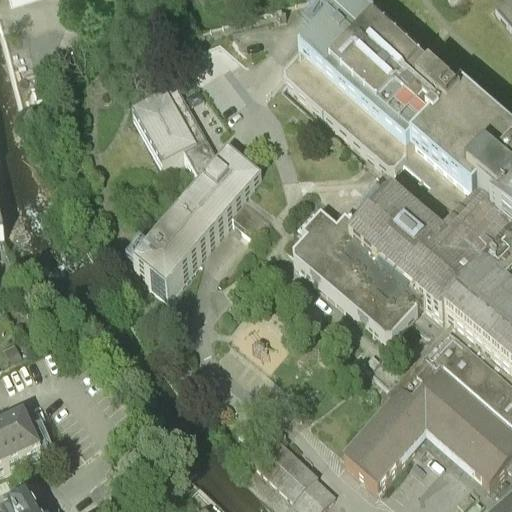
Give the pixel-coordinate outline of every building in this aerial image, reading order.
[(438,0),(452,20),(481,0),(438,0)] [(511,6),(497,19),(511,34),(511,33),(511,6)] [(458,114),(352,23),(306,76),(302,72),(285,92),(286,100),(388,189),(395,189),(409,173),(418,181),(395,207),(346,162),(308,206),(346,238),(351,233),(364,243),(359,249),(346,238),(338,248),(322,234),(303,256),(308,260),(294,276),(294,283),(386,361),(393,361),(426,322),(443,337),(445,334),(452,340),(388,413),(392,416),(344,472),(379,501),(426,446),(490,500),(486,505),(482,502),(479,504),(488,511),(511,511),(511,306),(508,303),(511,298),(511,153),(461,110),(458,114)] [(281,106),(271,116),(272,121),(294,141),(306,128),(281,106)] [(219,183),(178,110),(134,135),(165,189),(186,177),(202,205),(219,183)] [(135,286),(169,314),(233,235),(258,256),(270,242),(245,221),(263,199),(229,171),(219,183),(202,205),(135,286)] [(233,348),(273,369),(287,343),(247,321),(233,348)] [(0,477),(41,459),(24,423),(0,433),(0,477)] [(317,488),(274,448),(250,473),(292,511),(329,511),(335,506),(317,489),(317,488)]
